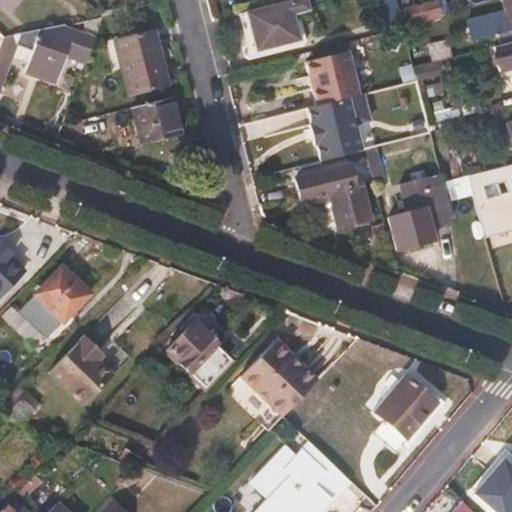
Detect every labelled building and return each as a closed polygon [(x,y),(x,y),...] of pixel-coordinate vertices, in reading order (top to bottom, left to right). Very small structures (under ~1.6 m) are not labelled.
[(0,0),(0,4),(6,11),(16,0),(0,0)] [(297,40),(291,15),(309,11),(305,0),(302,0),(247,14),(256,51),(297,40)] [(397,10),(394,0),(373,0),(382,34),(403,28),(397,10)] [(442,18),(436,0),(397,10),(403,28),(442,18)] [(511,0),(501,0),(504,12),(466,21),(471,41),(510,32),(511,41),(511,0)] [(83,65),(93,38),(60,26),(3,38),(0,45),(0,92),(10,69),(54,85),(64,58),(83,65)] [(114,42),(128,96),(166,86),(152,32),(114,42)] [(450,59),(446,42),(427,47),(432,64),(450,59)] [(511,74),(511,43),(488,46),(491,77),(511,74)] [(271,90),(276,112),(293,108),(287,86),(271,90)] [(376,134),(366,95),(290,115),(293,125),(302,123),(309,151),(376,134)] [(180,136),(171,99),(132,109),(141,146),(180,136)] [(473,152),(436,161),(440,178),(477,168),(473,152)] [(344,156),(321,162),(322,167),(345,161),(344,156)] [(329,199),(336,227),(369,219),(360,184),(354,185),(349,164),(294,178),(300,201),(328,194),(329,199)] [(511,165),(469,177),(473,191),(511,181),(511,165)] [(328,194),(300,201),(301,207),(329,199),(328,194)] [(511,230),(511,196),(476,205),(485,238),(511,230)] [(387,219),(395,251),(433,242),(425,210),(387,219)] [(0,292),(23,269),(0,247),(0,292)] [(61,268),(35,295),(62,321),(89,295),(61,268)] [(118,347),(110,355),(125,370),(151,344),(127,319),(108,337),(118,347)] [(193,323),(165,351),(203,388),(229,361),(215,348),(217,346),(193,323)] [(84,338),(46,372),(82,412),(120,378),(84,338)] [(241,375),(282,415),(317,379),(301,364),(299,367),(289,358),(292,355),(275,339),(241,375)] [(292,355),(289,358),(299,367),(301,364),(292,355)] [(403,376),(374,410),(407,440),(437,405),(403,376)] [(50,416),(27,394),(13,408),(5,400),(0,405),(0,417),(19,424),(20,425),(25,419),(37,430),(50,416)] [(19,424),(0,417),(0,441),(2,442),(19,424)] [(117,457),(135,468),(140,459),(123,448),(117,457)] [(293,476),(258,511),(314,511),(326,500),(310,484),(321,473),(301,454),(286,470),(293,476)] [(511,470),(501,460),(473,493),(495,511),(511,511),(511,470)] [(471,511),(461,502),(451,511),(471,511)] [(65,511),(56,503),(46,511),(65,511)]
